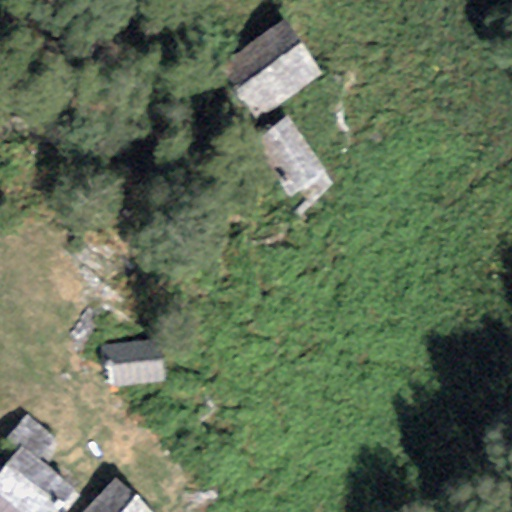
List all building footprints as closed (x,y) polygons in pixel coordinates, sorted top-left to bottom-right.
[(251,123),(324,75),(287,20),(215,68),(251,123)] [(324,175),(288,118),(253,141),(290,197),(324,175)] [(159,341),(104,345),(108,385),(163,381),(159,341)] [(54,436),(27,413),(8,434),(35,458),(54,436)] [(0,511),(65,511),(79,495),(21,447),(0,471),(0,511)] [(149,511),(116,480),(85,511),(149,511)]
